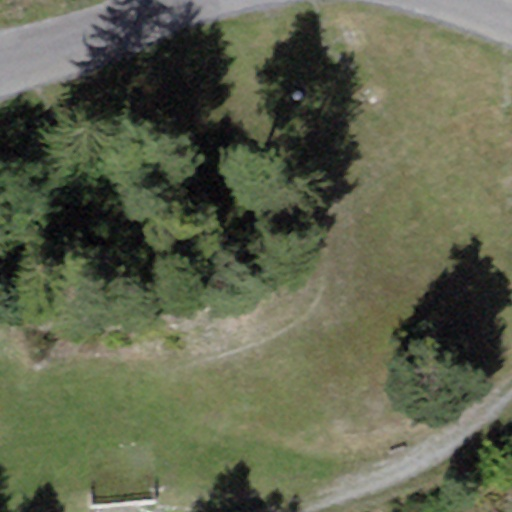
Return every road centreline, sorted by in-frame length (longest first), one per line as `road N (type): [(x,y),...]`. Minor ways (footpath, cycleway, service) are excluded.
road 1 (track): [(511,388),(405,465),(326,501),(273,511)]
road 2 (residential): [(0,71),(203,0)]
